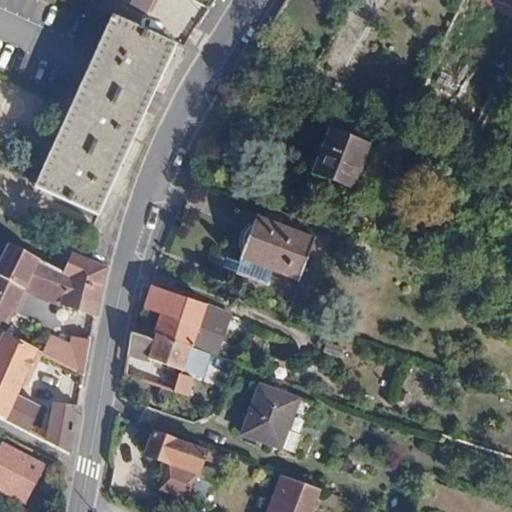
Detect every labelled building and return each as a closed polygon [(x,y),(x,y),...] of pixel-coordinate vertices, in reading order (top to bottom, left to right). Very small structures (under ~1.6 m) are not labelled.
[(119,0),(112,0),(106,11),(116,16),(138,26),(145,13),(119,0)] [(119,0),(145,13),(152,0),(119,0)] [(102,45),(112,51),(81,118),(89,122),(79,144),(71,140),(58,169),(65,173),(54,197),(97,217),(178,46),(138,26),(116,16),(102,45)] [(330,134),(313,176),(350,190),(367,148),(330,134)] [(256,219),(239,260),(297,284),(313,242),(256,219)] [(0,261),(0,281),(23,293),(59,307),(93,317),(105,268),(87,263),(69,255),(62,274),(45,266),(7,248),(0,261)] [(0,334),(2,336),(23,293),(0,281),(0,334)] [(160,316),(154,334),(191,348),(197,329),(200,323),(205,306),(140,283),(136,308),(160,316)] [(200,323),(246,340),(252,324),(205,306),(200,323)] [(197,329),(191,348),(212,356),(219,338),(197,329)] [(87,370),(95,340),(72,334),(71,338),(51,333),(45,359),(87,370)] [(0,419),(26,433),(38,410),(16,399),(38,353),(2,336),(0,334),(0,419)] [(129,336),(127,356),(150,363),(151,360),(182,371),(191,348),(154,334),(151,343),(129,336)] [(177,376),(175,393),(188,397),(191,378),(177,376)] [(260,388),(243,437),(281,452),(299,403),(260,388)] [(51,407),(46,443),(68,455),(77,409),(51,407)] [(152,433),(144,456),(194,474),(199,461),(263,483),(266,475),(152,433)] [(0,449),(0,494),(22,506),(39,471),(0,449)] [(278,479),(266,511),(308,511),(317,491),(286,480),(278,479)]
